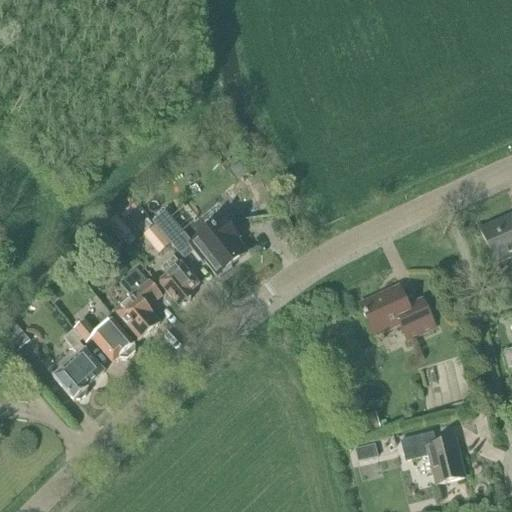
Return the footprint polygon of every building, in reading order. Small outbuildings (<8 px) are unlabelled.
[(138,210),(133,206),(121,217),(125,222),(138,210)] [(162,237),(165,235),(172,229),(175,226),(166,216),(154,227),(162,237)] [(511,258),(511,217),(480,232),(495,266),(511,258)] [(131,235),(115,218),(107,226),(110,229),(108,230),(122,245),(123,244),(128,249),(135,243),(130,237),(131,235)] [(162,237),(163,238),(170,246),(184,262),(194,254),(202,265),(206,262),(218,278),(219,277),(221,279),(222,278),(232,271),(230,268),(246,255),(236,242),(238,241),(223,222),(192,246),(175,226),(162,237)] [(142,238),(159,257),(170,246),(154,228),(142,238)] [(116,239),(109,231),(96,243),(104,251),(116,239)] [(167,278),(158,286),(179,309),(182,307),(186,307),(190,303),(190,299),(193,297),(190,294),(199,287),(180,267),(174,260),(161,271),(167,278)] [(119,287),(131,301),(114,317),(138,345),(160,326),(148,312),(161,301),(136,272),(119,287)] [(63,299),(52,286),(42,295),(52,308),(63,299)] [(398,290),(361,307),(374,337),(400,325),(408,341),(434,329),(422,302),(407,309),(398,290)] [(94,340),(115,365),(120,361),(127,362),(135,356),(135,349),(136,347),(113,321),(96,335),(84,322),(76,330),(88,344),(94,340)] [(2,337),(17,354),(29,343),(14,326),(2,337)] [(87,390),(106,374),(80,344),(82,342),(74,332),(64,340),(78,357),(53,379),(74,403),(76,402),(82,402),(87,397),(88,391),(87,390)] [(380,430),(378,424),(370,426),(368,418),(353,423),(357,436),(380,430)] [(436,447),(433,435),(400,443),(405,464),(430,458),(437,488),(464,481),(454,442),(436,447)] [(375,448),(355,453),(357,464),(378,459),(375,448)]
